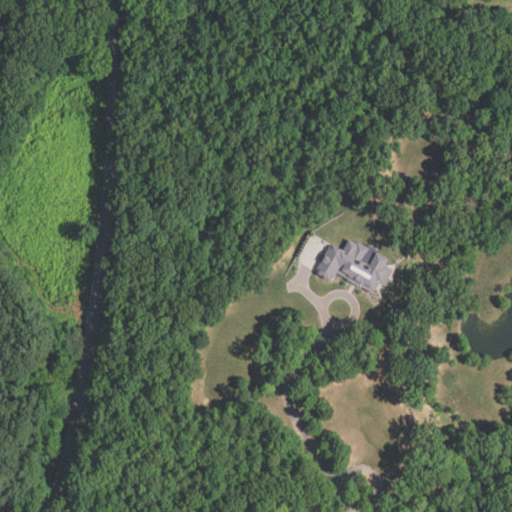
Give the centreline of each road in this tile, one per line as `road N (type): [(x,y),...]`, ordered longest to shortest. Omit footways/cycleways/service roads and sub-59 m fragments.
road 1 (residential): [(48,511),(76,427),(100,284),(115,127),(114,0)]
road 2 (residential): [(352,511),(288,402),(298,367),(337,299),(351,296),(364,311),(342,337),(318,342)]
